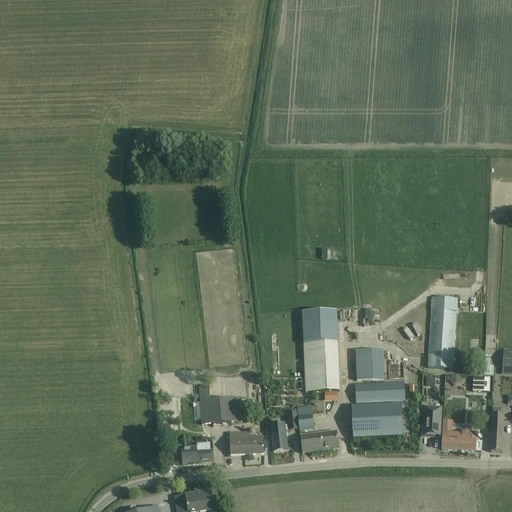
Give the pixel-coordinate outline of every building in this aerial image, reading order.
[(429,369),(453,371),(457,302),(432,300),(429,369)] [(340,392),(338,344),(337,312),(302,314),(305,394),(340,392)] [(384,382),(383,351),(356,352),(356,382),(384,382)] [(509,351),(503,351),(502,376),(511,376),(511,353),(508,353),(509,351)] [(397,369),(410,369),(410,353),(396,353),(397,369)] [(490,369),(490,362),(484,362),(484,378),(493,379),(494,369),(490,369)] [(452,378),(452,386),(461,386),(461,378),(452,378)] [(474,379),(473,393),(490,394),(491,380),(484,380),(474,379)] [(405,402),(404,383),(355,386),(356,405),(405,402)] [(243,423),(242,413),(241,399),(210,401),(209,388),(199,389),(202,426),(243,423)] [(401,406),(352,409),(354,440),(403,438),(401,406)] [(313,430),(311,408),(298,410),(300,432),(313,430)] [(431,437),(440,437),(442,410),(426,409),(425,427),(423,427),(422,438),(430,438),(431,437)] [(289,432),(299,431),(297,414),(288,415),(289,432)] [(503,444),(504,416),(492,416),(491,454),(502,454),(503,444)] [(273,454),(288,452),(285,425),(270,427),(273,454)] [(303,455),(339,450),(337,433),(300,438),(303,455)] [(263,438),(249,439),(249,434),(230,435),(230,439),(231,457),(264,455),(263,438)] [(450,434),(443,434),(442,441),(442,451),(476,453),(476,452),(481,453),(482,443),(477,443),(477,442),(471,442),(472,436),(450,434)] [(184,466),(213,464),(212,452),(198,454),(198,449),(183,450),(184,466)] [(209,511),(215,511),(212,492),(175,498),(177,511),(209,511)]
